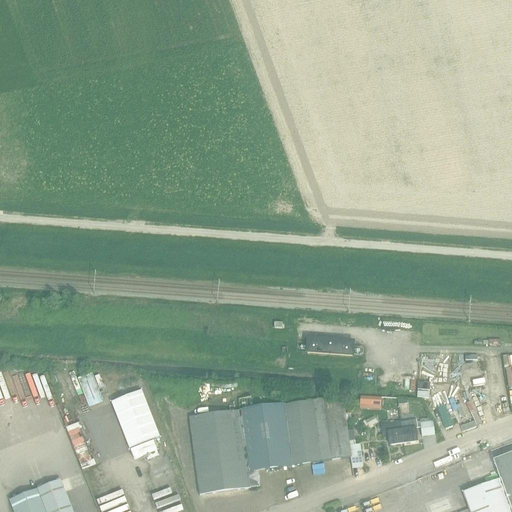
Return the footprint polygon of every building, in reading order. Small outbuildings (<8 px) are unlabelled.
[(352,356),(353,342),(307,339),(306,353),(352,356)] [(511,353),(501,353),(501,365),(511,364),(511,353)] [(111,404),(129,450),(159,438),(141,392),(111,404)] [(237,395),(237,403),(250,402),(249,394),(237,395)] [(467,398),(470,409),(482,405),(479,395),(467,398)] [(257,471),(351,458),(349,446),(347,431),(343,397),(189,418),(199,495),(259,487),(257,471)] [(90,409),(84,412),(96,437),(102,434),(90,409)] [(401,431),(403,444),(417,442),(415,429),(417,429),(416,421),(405,422),(406,430),(401,431)] [(389,446),(403,444),(401,431),(400,422),(381,425),(383,439),(388,438),(389,446)] [(420,425),(422,437),(435,436),(433,423),(420,425)] [(157,452),(153,442),(130,451),(134,461),(157,452)] [(468,510),(463,511),(511,511),(511,454),(493,461),(500,480),(463,493),(468,510)] [(153,477),(175,468),(173,462),(169,464),(167,458),(148,466),(153,477)] [(136,472),(146,497),(152,495),(141,469),(136,472)] [(72,511),(60,481),(9,501),(13,511),(72,511)]
